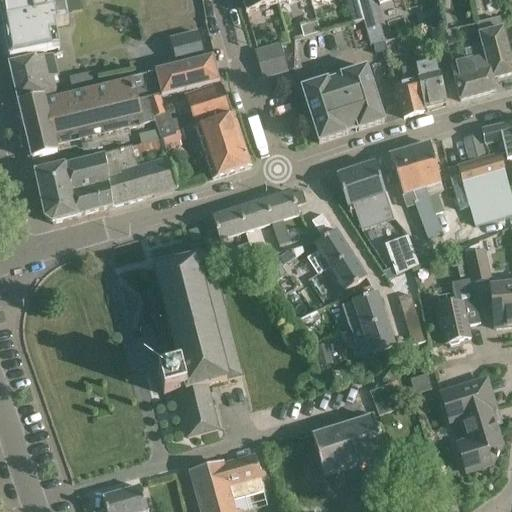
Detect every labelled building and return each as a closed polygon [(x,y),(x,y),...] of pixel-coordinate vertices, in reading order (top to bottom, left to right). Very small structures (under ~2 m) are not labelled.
[(0,0),(0,10),(2,24),(8,60),(57,50),(54,33),(67,30),(61,0),(0,0)] [(279,0),(278,0),(245,0),(248,10),(279,0)] [(358,5),(347,9),(352,25),(363,22),(358,5)] [(377,19),(364,23),(370,47),(382,44),(383,44),(382,39),(377,19)] [(499,19),(476,25),(479,36),(482,47),(485,58),(486,58),(492,81),(511,75),(511,55),(509,57),(502,31),(499,19)] [(316,23),(300,28),(303,39),(320,34),(316,23)] [(197,33),(170,40),(176,64),(203,57),(197,33)] [(258,67),(283,60),(279,45),(254,52),(258,67)] [(454,66),(450,67),(454,79),(460,103),(495,93),(492,81),(486,58),(485,58),(482,47),(465,52),(468,63),(454,66)] [(42,103),(58,100),(53,80),(57,79),(52,56),(9,67),(17,102),(40,98),(42,103)] [(131,83),(58,100),(42,103),(40,98),(17,102),(18,103),(17,103),(30,159),(56,153),(55,148),(143,127),(154,124),(155,124),(151,108),(160,105),(158,99),(216,84),(210,60),(130,79),(131,83)] [(283,60),(258,67),(262,81),(287,74),(283,60)] [(415,67),(423,99),(425,108),(444,104),(438,75),(435,62),(415,67)] [(423,99),(415,67),(401,70),(405,85),(395,87),(403,120),(423,114),(419,100),(423,99)] [(318,145),(344,136),(343,132),(357,128),(358,132),(384,124),(366,68),(340,76),(340,77),(327,81),(301,89),(318,145)] [(87,75),(69,79),(70,86),(88,82),(87,75)] [(155,124),(154,124),(162,140),(195,128),(231,116),(221,89),(186,101),(191,116),(171,123),(166,108),(161,109),(160,105),(151,108),(155,124)] [(194,130),(211,182),(250,169),(234,117),(194,130)] [(511,124),(511,125),(509,125),(481,132),(485,148),(502,144),(506,162),(511,160),(511,124)] [(468,164),(486,160),(479,137),(462,142),(468,164)] [(423,184),(435,216),(442,213),(436,195),(441,193),(439,185),(428,146),(416,149),(420,164),(416,166),(421,184),(423,184)] [(137,169),(131,149),(104,157),(64,167),(34,174),(45,220),(52,225),(112,210),(178,191),(169,159),(137,169)] [(420,164),(416,149),(390,157),(407,210),(416,207),(427,241),(440,236),(434,216),(435,216),(423,184),(421,184),(416,166),(420,164)] [(486,160),(468,164),(446,170),(458,213),(469,210),(474,229),(511,217),(511,200),(500,156),(486,160)] [(393,221),(385,197),(373,164),(336,176),(347,210),(353,208),(361,232),(393,221)] [(302,192),(291,196),(291,194),(263,203),(270,227),(298,218),(295,208),(305,205),(302,192)] [(270,227),(263,203),(236,211),(244,235),(270,227)] [(244,235),(236,211),(212,219),(219,243),(244,235)] [(317,232),(328,225),(322,216),(311,223),(317,232)] [(328,225),(317,232),(322,241),(314,246),(318,252),(306,260),(317,277),(329,269),(330,270),(351,257),(335,233),(334,234),(328,225)] [(404,231),(378,240),(385,259),(389,257),(396,277),(411,272),(417,269),(404,231)] [(464,257),(469,281),(470,286),(491,281),(484,253),(482,253),(480,245),(465,252),(466,256),(464,257)] [(295,259),(293,251),(257,262),(271,286),(285,277),(280,268),(295,259)] [(351,257),(330,270),(345,293),(365,280),(351,257)] [(178,368),(157,373),(163,395),(175,392),(188,439),(218,431),(206,388),(242,378),(214,271),(200,275),(196,260),(153,271),(178,368)] [(396,277),(387,281),(398,299),(409,296),(417,293),(411,272),(396,277)] [(480,325),(470,286),(469,281),(452,285),(456,306),(437,310),(445,345),(448,345),(451,347),(459,345),(460,342),(470,340),(467,328),(480,325)] [(511,329),(511,285),(490,288),(494,331),(511,329)] [(350,333),(385,322),(376,296),(341,307),(350,333)] [(401,311),(413,307),(409,296),(398,299),(401,311)] [(405,322),(416,319),(413,307),(401,311),(405,322)] [(416,319),(405,322),(412,347),(424,344),(416,319)] [(385,322),(350,333),(356,352),(363,357),(369,355),(370,356),(394,348),(385,322)] [(450,424),(461,421),(468,442),(457,445),(466,474),(491,467),(501,448),(495,427),(499,425),(486,381),(441,395),(450,424)] [(374,406),(395,398),(390,385),(369,394),(374,406)] [(395,398),(374,406),(378,418),(400,410),(395,398)] [(343,428),(356,467),(386,458),(372,419),(343,428)] [(356,467),(343,428),(311,438),(323,478),(356,467)] [(226,464),(235,502),(264,494),(253,457),(226,464)] [(234,511),(232,502),(235,502),(226,464),(189,474),(199,511),(234,511)] [(146,511),(140,488),(102,500),(106,511),(102,511),(146,511)]
